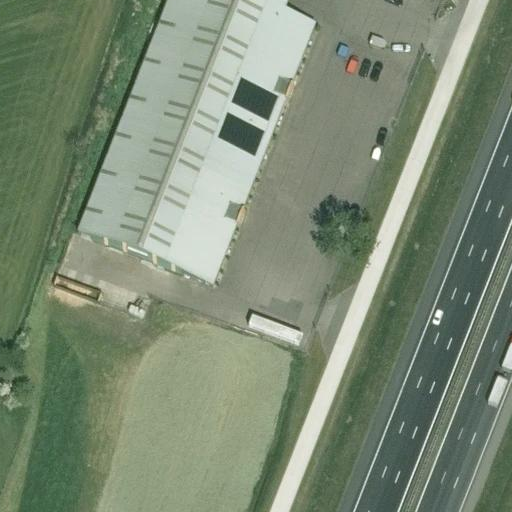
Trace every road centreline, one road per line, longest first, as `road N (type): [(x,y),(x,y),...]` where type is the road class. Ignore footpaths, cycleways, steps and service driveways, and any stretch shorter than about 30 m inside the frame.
road 1 (unclassified): [(279,511),(479,0)]
road 2 (motorway): [(511,168),(378,511)]
road 3 (motorway): [(444,511),(511,337)]
